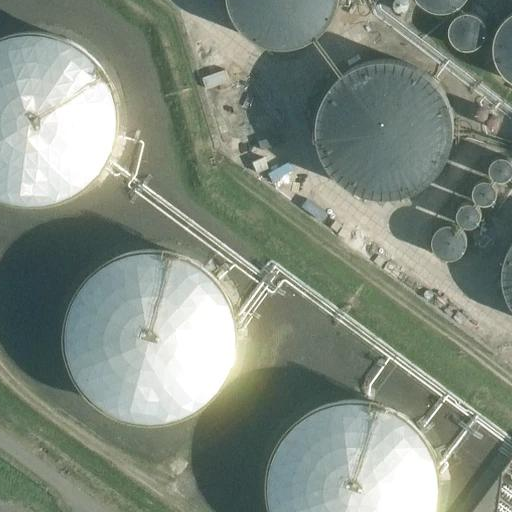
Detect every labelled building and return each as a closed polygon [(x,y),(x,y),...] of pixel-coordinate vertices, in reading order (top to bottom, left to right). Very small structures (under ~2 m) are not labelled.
[(331,22),(333,18),(335,15),(337,11),(339,6),(339,2),(340,0),(339,0),(229,0),(230,3),(230,5),(231,8),(233,12),(234,14),(235,17),(237,20),(240,25),(243,28),(247,32),(250,34),(253,37),(258,40),(263,42),(266,43),(270,45),(275,46),(279,46),(285,47),(290,46),(294,46),(300,44),(303,43),(307,42),(312,39),(315,37),(320,34),(324,30),(328,26),(331,22)] [(419,0),(420,1),(422,3),(425,5),(427,7),(429,8),(432,9),(434,10),(437,10),(440,11),(443,11),(445,11),(449,10),(452,9),(456,8),(458,6),(461,5),(464,2),(465,0),(419,0)] [(511,12),(511,14),(508,15),(506,18),(503,21),(501,24),(498,28),(497,31),(496,34),(495,37),(494,40),(494,42),(494,46),(494,50),(494,51),(494,54),(495,58),(497,62),(499,66),(501,69),(504,73),(507,76),(509,79),(511,80),(511,12)] [(470,50),(473,49),(476,48),(478,47),(479,46),(481,45),(483,43),(484,41),(485,39),(486,37),(486,35),(487,33),(487,31),(486,28),(486,25),(485,23),(484,21),(483,20),(481,18),(480,17),(478,15),(475,14),(473,13),(470,13),(467,13),(465,13),(463,13),(461,14),(459,15),(457,16),(455,17),(454,19),(453,21),(451,23),(451,24),(450,26),(450,28),(449,29),(449,31),(449,33),(450,35),(450,36),(451,38),(452,41),(453,43),(455,45),(457,47),(459,48),(462,49),(465,50),(467,50),(470,50)] [(86,182),(91,178),(94,175),(97,171),(100,168),(103,164),(107,158),(109,154),(111,150),(113,146),(114,142),(116,135),(117,130),(118,126),(118,121),(118,117),(118,112),(118,107),(117,103),(117,100),(116,96),(115,91),(113,87),(112,83),(110,79),(108,75),(105,71),(104,69),(101,65),(98,61),(97,60),(92,55),(88,52),(85,49),(81,46),(77,44),(71,40),(67,38),(62,37),(58,35),(54,34),(49,33),(44,33),(40,32),(35,32),(28,32),(24,33),(19,33),(15,34),(10,36),(6,37),(1,39),(0,39),(0,191),(3,193),(9,196),(14,197),(18,198),(25,199),(32,200),(39,199),(44,199),(50,198),(57,196),(64,194),(70,192),(76,188),(82,185),(86,182)] [(453,130),(453,126),(453,122),(453,120),(453,118),(452,114),(451,109),(450,107),(450,106),(448,102),(445,96),(443,92),(441,89),(437,84),(433,79),(428,75),(425,73),(422,70),(416,67),(410,65),(405,63),(398,61),(392,60),(386,60),(382,60),(378,60),(372,61),(365,63),(360,65),(354,68),(352,69),(348,71),(343,74),(339,79),(336,81),(333,85),(329,90),(326,95),(324,99),(323,101),(322,104),(320,108),(319,114),(318,116),(318,121),(317,127),(317,131),(318,135),(318,137),(319,141),(320,145),(320,147),(321,149),(322,153),(324,157),(326,161),(327,163),(329,166),(332,170),(333,171),(337,176),(339,177),(342,180),(345,183),(348,185),(354,188),(360,191),(365,193),(371,194),(378,195),(382,196),(386,196),(392,196),(396,195),(400,194),(406,193),(412,190),(416,189),(418,188),(423,184),(427,182),(430,179),(434,175),(436,173),(439,170),(441,167),(443,163),(445,160),(446,158),(447,156),(449,152),(450,150),(451,146),(451,144),(452,140),(453,136),(453,134),(453,130)] [(479,118),(480,119),(482,119),(483,119),(485,119),(487,118),(488,117),(488,115),(489,113),(489,112),(488,111),(488,110),(487,109),(485,107),(484,107),(483,107),(481,107),(480,107),(478,109),(477,109),(477,111),(476,112),(476,113),(476,114),(476,115),(477,116),(478,117),(479,118)] [(492,128),(494,128),(495,128),(497,127),(498,127),(499,125),(500,124),(500,122),(500,121),(500,119),(499,118),(498,117),(497,116),(495,115),(493,115),(491,116),(489,117),(489,118),(488,118),(488,120),(487,121),(487,122),(488,123),(488,124),(488,125),(489,126),(491,127),(492,128)] [(511,158),(510,157),(507,155),(504,154),(502,154),(500,154),(497,154),(494,155),(492,156),(490,157),(488,159),(486,162),(485,163),(484,165),(484,166),(483,168),(483,169),(483,171),(483,172),(484,175),(484,177),(484,178),(485,179),(486,180),(487,182),(488,183),(491,185),(494,187),(497,188),(499,188),(501,188),(504,188),(507,187),(509,186),(510,185),(511,183),(511,158)] [(476,188),(474,188),(472,189),(470,189),(468,190),(466,191),(464,193),(463,195),(461,197),(460,199),(460,201),(459,203),(459,205),(459,207),(460,209),(460,211),(461,213),(462,215),(463,216),(465,218),(467,219),(468,220),(470,221),(473,222),(475,222),(477,222),(481,222),(483,221),(485,220),(488,218),(489,217),(491,215),(492,213),(493,211),(493,209),(494,207),(494,206),(494,204),(493,202),(493,200),(493,199),(492,197),(491,195),(488,193),(487,191),(485,190),(483,189),(480,188),(478,188),(476,188)] [(448,224),(446,224),(443,225),(442,226),(440,227),(438,228),(436,230),(435,232),(434,234),(433,235),(432,239),(432,241),(432,243),(432,245),(433,247),(434,249),(435,250),(436,252),(437,254),(439,255),(441,256),(442,257),(444,258),(448,258),(450,258),(452,258),(454,258),(456,257),(458,256),(459,255),(461,254),(462,252),(464,250),(465,248),(466,245),(466,243),(466,241),(466,239),(466,237),(465,234),(464,232),(462,230),(461,229),(459,227),(457,226),(455,225),(453,224),(451,224),(448,224)] [(511,242),(511,244),(509,248),(507,251),(505,255),(505,256),(504,260),(503,264),(502,268),(502,269),(502,273),(502,277),(502,279),(502,283),(503,286),(504,290),(505,294),(507,297),(509,302),(511,306),(511,242)] [(222,287),(220,283),(216,279),(212,274),(208,271),(205,268),(199,264),(193,260),(187,257),(183,255),(178,254),(174,252),(167,251),(160,250),(154,250),(147,250),(140,251),(133,252),(126,254),(120,256),(114,259),(108,263),(102,267),(97,271),(92,276),(90,278),(87,281),(84,285),(83,287),(82,289),(79,293),(77,297),(76,299),(75,301),(74,305),(72,310),(72,312),(71,314),(70,319),(70,321),(69,325),(69,332),(69,339),(70,344),(70,346),(71,351),(72,355),(73,360),(75,364),(76,368),(78,372),(81,376),(83,380),(86,384),(89,388),(92,391),(95,394),(98,397),(102,400),(106,403),(110,405),(114,408),(118,410),(122,412),(126,413),(133,415),(137,416),(142,417),(147,417),(151,417),(156,417),(160,417),(165,416),(172,415),(176,414),(181,413),(185,411),(189,409),(193,407),(197,405),(201,402),(207,398),(210,395),(213,392),(216,388),(219,385),(222,380),(225,377),(227,372),(230,366),(232,362),(232,360),(234,355),(235,351),(236,346),(236,342),(237,337),(237,332),(236,328),(236,323),(235,319),(234,314),(233,310),(233,307),(231,303),(229,299),(227,295),(225,291),(222,287)] [(437,469),(436,465),(435,460),(434,456),(433,454),(431,450),(430,448),(428,444),(426,440),(423,436),(419,430),(416,427),(413,423),(409,420),(406,418),(400,413),(394,410),(388,407),(384,405),(379,404),(373,402),(366,401),(359,400),(354,400),(350,400),(343,401),(336,402),(329,404),(323,407),(319,409),(315,411),(309,414),(305,417),(301,420),(296,424),(293,428),(290,431),(287,435),(285,439),(282,443),(281,445),(279,449),(277,453),(275,460),(274,464),(273,469),(272,471),(272,476),(272,478),(271,482),(271,485),(271,489),(272,494),(273,499),(274,503),(275,508),(276,511),(433,511),(434,510),(436,506),(436,504),(437,499),(438,497),(438,492),(439,488),(439,483),(439,478),(438,474),(437,469)]
